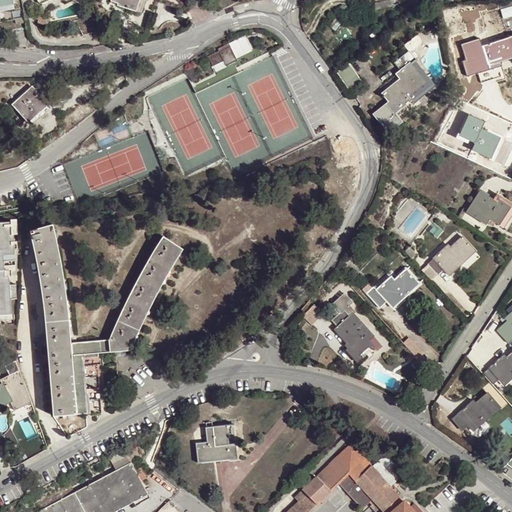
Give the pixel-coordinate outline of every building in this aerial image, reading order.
[(168,0),(183,6),(180,0),(121,0),(121,3),(143,11),(146,3),(146,0),(168,0)] [(93,16),(67,21),(69,30),(72,29),(75,28),(80,35),(99,31),(93,16)] [(23,45),(25,28),(13,27),(12,38),(15,38),(15,41),(15,44),(23,45)] [(507,57),(511,55),(511,44),(509,35),(482,43),(489,62),(499,59),(507,57)] [(209,57),(214,68),(225,63),(228,67),(239,61),(230,44),(220,49),(221,52),(209,57)] [(429,79),(407,51),(393,62),(400,71),(395,74),(399,79),(382,92),(385,96),(388,101),(386,103),(393,112),(411,99),(409,95),(429,79)] [(501,64),(499,59),(489,62),(491,67),(501,64)] [(225,63),(214,68),(217,73),(228,67),(225,63)] [(349,89),(360,81),(348,63),(337,71),(349,89)] [(30,88),(11,105),(27,122),(46,105),(30,88)] [(476,115),(465,138),(486,148),(492,137),(498,125),(476,115)] [(479,189),(466,209),(485,222),(489,217),(502,225),(503,223),(500,221),(504,215),(508,209),(504,206),(506,203),(499,198),(497,201),(479,189)] [(0,320),(16,320),(16,315),(13,315),(13,300),(19,299),(19,285),(13,285),(13,279),(16,279),(16,269),(8,269),(8,263),(19,263),(17,237),(23,236),(22,220),(14,220),(15,223),(0,224),(0,320)] [(54,222),(33,229),(36,241),(39,258),(42,276),(45,299),(48,323),(51,362),(55,408),(89,406),(88,387),(85,387),(85,380),(84,350),(99,349),(99,346),(133,343),(138,330),(149,305),(162,279),(184,242),(164,230),(151,250),(143,263),(125,298),(112,330),(72,334),(68,295),(62,255),(54,222)] [(443,266),(446,270),(453,263),(455,265),(465,257),(474,248),(462,234),(447,246),(445,244),(427,260),(437,271),(443,266)] [(453,263),(446,270),(448,271),(455,265),(453,263)] [(386,300),(390,304),(396,297),(399,300),(408,290),(418,281),(404,267),(390,280),(387,277),(376,288),(372,284),(364,291),(378,307),(386,300)] [(396,297),(390,304),(392,306),(399,300),(396,297)] [(350,344),(348,346),(353,352),(355,350),(358,354),(371,342),(369,340),(367,338),(372,333),(353,312),(354,310),(348,303),(331,318),(338,325),(336,327),(350,344)] [(353,352),(348,346),(344,349),(357,362),(374,346),(371,342),(358,354),(355,350),(353,352)] [(493,362),(484,370),(494,382),(500,377),(504,383),(511,375),(511,349),(504,357),(502,355),(493,362)] [(0,404),(7,401),(10,408),(29,401),(17,369),(0,376),(0,404)] [(472,400),(453,416),(462,427),(469,423),(474,429),(501,406),(488,391),(474,403),(472,400)] [(217,430),(212,430),(211,430),(211,446),(200,447),(201,465),(240,464),(240,447),(235,447),(234,430),(226,430),(217,430)] [(46,446),(40,431),(16,444),(24,458),(46,446)] [(384,511),(400,496),(395,490),(392,487),(373,466),(353,443),(296,497),(300,501),(288,511),(311,511),(341,484),(363,508),(370,502),(374,499),(377,504),(381,507),(384,511)] [(380,457),(373,466),(392,487),(404,473),(389,457),(380,457)] [(111,511),(149,492),(131,459),(34,511),(111,511)] [(396,511),(407,503),(400,496),(384,511),(385,511),(396,511)] [(368,505),(372,509),(377,504),(374,499),(370,502),(370,504),(368,505)] [(407,503),(396,511),(416,511),(411,507),(407,503)]
